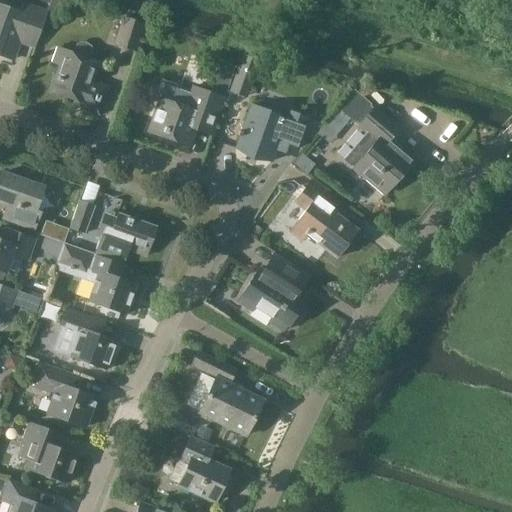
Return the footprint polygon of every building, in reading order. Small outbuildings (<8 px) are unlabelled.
[(51,0),(50,5),(47,13),(59,17),(65,0),(51,0)] [(0,55),(6,57),(12,40),(35,48),(47,13),(23,5),(21,12),(0,4),(0,55)] [(123,19),(115,46),(136,53),(144,25),(123,19)] [(65,51),(50,92),(83,104),(81,109),(99,115),(109,87),(92,81),(99,63),(90,60),(93,50),(91,46),(87,43),(81,43),(76,44),(73,54),(65,51)] [(256,75),(260,62),(240,55),(235,68),(256,75)] [(160,99),(148,133),(190,148),(196,133),(212,138),(225,100),(207,93),(193,88),(190,94),(164,85),(160,99)] [(279,142),(299,149),(310,119),(290,113),(288,119),(251,106),(236,149),(272,162),(279,142)] [(362,158),(353,170),(384,196),(413,162),(388,141),(398,129),(374,109),(359,126),(358,128),(366,135),(353,151),(362,158)] [(302,156),(294,165),(306,175),(314,166),(302,156)] [(7,220),(34,229),(40,213),(35,211),(44,188),(2,174),(0,179),(0,200),(9,204),(7,209),(10,210),(7,220)] [(343,203),(312,180),(295,203),(306,211),(289,233),(302,242),(307,236),(337,258),(357,232),(334,214),(343,203)] [(70,229),(85,234),(95,206),(80,201),(70,229)] [(121,261),(125,249),(147,257),(157,228),(118,215),(117,218),(105,214),(95,239),(100,240),(95,253),(116,261),(117,259),(121,261)] [(0,240),(0,270),(6,272),(7,270),(18,274),(24,258),(28,260),(35,240),(7,230),(3,242),(0,240)] [(64,244),(56,265),(96,279),(89,301),(102,306),(99,313),(105,315),(105,317),(111,319),(111,318),(118,320),(120,313),(126,315),(137,285),(120,279),(125,266),(93,254),(64,244)] [(296,324),(303,312),(300,310),(303,306),(301,304),(305,298),(290,288),(300,271),(274,255),(263,272),(259,269),(238,303),(284,332),(288,326),(289,327),(292,322),(296,324)] [(0,313),(8,316),(17,292),(0,285),(0,313)] [(62,326),(53,351),(107,370),(117,341),(93,333),(98,320),(66,309),(60,325),(62,326)] [(185,407),(199,414),(245,436),(263,400),(230,384),(236,370),(198,351),(191,366),(202,371),(185,407)] [(21,360),(9,355),(6,362),(9,368),(16,371),(21,360)] [(54,394),(47,414),(86,428),(96,398),(65,387),(70,374),(40,364),(32,386),(54,394)] [(13,419),(2,418),(1,428),(12,428),(13,419)] [(28,460),(25,469),(66,484),(76,454),(50,445),(55,432),(28,422),(21,445),(24,446),(20,458),(28,460)] [(195,439),(206,444),(211,432),(201,427),(195,439)] [(188,464),(178,486),(215,503),(230,470),(207,460),(213,447),(191,437),(180,460),(188,464)] [(8,511),(54,511),(55,510),(33,502),(37,489),(9,479),(1,501),(11,504),(8,511)] [(131,497),(144,502),(147,493),(135,488),(131,497)] [(165,511),(141,503),(137,511),(165,511)]
